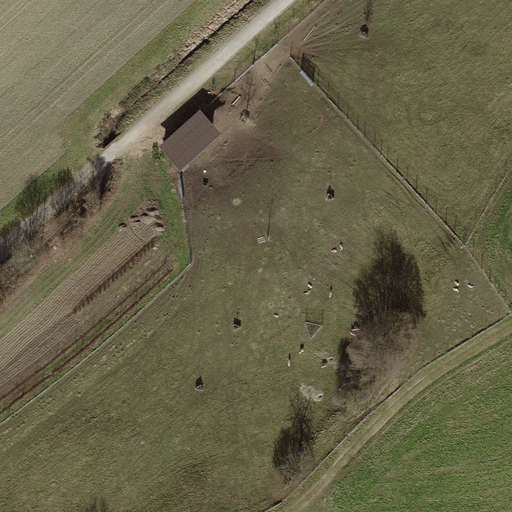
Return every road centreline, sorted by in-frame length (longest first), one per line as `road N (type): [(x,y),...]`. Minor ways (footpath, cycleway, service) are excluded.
road 1 (track): [(0,253),(287,0)]
road 2 (track): [(511,333),(415,387),(299,511)]
